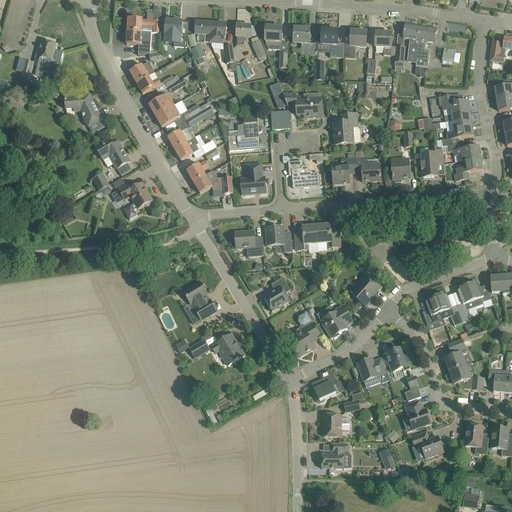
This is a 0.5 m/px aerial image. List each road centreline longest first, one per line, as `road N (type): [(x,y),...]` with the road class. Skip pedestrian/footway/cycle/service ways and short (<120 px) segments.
road 1 (residential): [(192,218),(99,49),(88,0)]
road 2 (residential): [(281,211),(487,192)]
road 3 (residential): [(288,381),(192,218)]
road 4 (residential): [(484,20),(304,2)]
road 5 (residential): [(511,411),(445,404),(421,340),(385,312)]
road 6 (residential): [(487,192),(497,176),(478,83),(484,20)]
road 7 (residential): [(296,511),(298,423),(288,381)]
road 8 (residential): [(385,312),(412,287),(494,251)]
road 9 (residential): [(288,381),(345,354),(385,312)]
